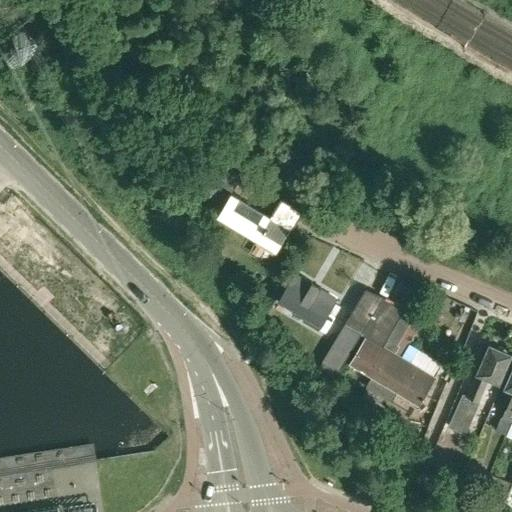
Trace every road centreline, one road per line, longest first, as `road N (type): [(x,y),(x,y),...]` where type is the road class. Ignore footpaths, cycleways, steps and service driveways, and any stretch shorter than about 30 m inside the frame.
road 1 (residential): [(247,511),(235,431),(206,360),(0,142)]
road 2 (unclassified): [(511,304),(331,225)]
